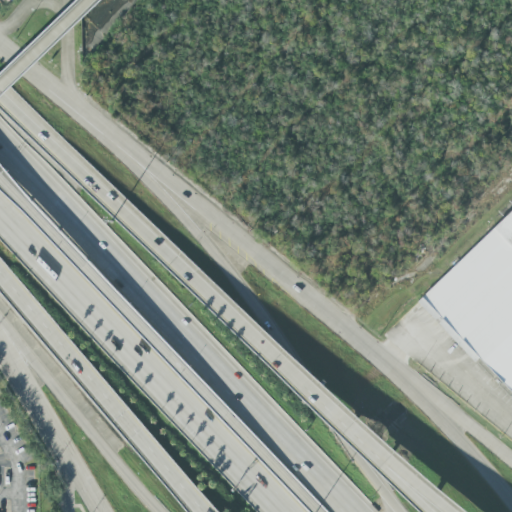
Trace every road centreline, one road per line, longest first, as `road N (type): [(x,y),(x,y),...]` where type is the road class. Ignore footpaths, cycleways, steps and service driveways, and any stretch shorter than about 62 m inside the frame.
road 1 (motorway): [(352,511),(0,141)]
road 2 (motorway): [(404,511),(287,345),(103,129)]
road 3 (motorway): [(0,229),(283,511)]
road 4 (motorway): [(444,511),(175,261)]
road 5 (motorway): [(0,184),(233,424)]
road 6 (motorway): [(0,322),(164,511)]
road 7 (motorway): [(175,261),(0,91)]
road 8 (primary): [(279,273),(103,129)]
road 9 (primary): [(0,334),(101,511)]
road 10 (primary): [(511,506),(390,363)]
road 11 (motorway): [(0,277),(122,416)]
road 12 (primary): [(511,461),(390,363)]
road 13 (primary): [(390,363),(279,273)]
road 14 (primary): [(103,129),(0,41)]
road 15 (motorway): [(122,416),(202,511)]
road 16 (motorway): [(233,424),(316,511)]
